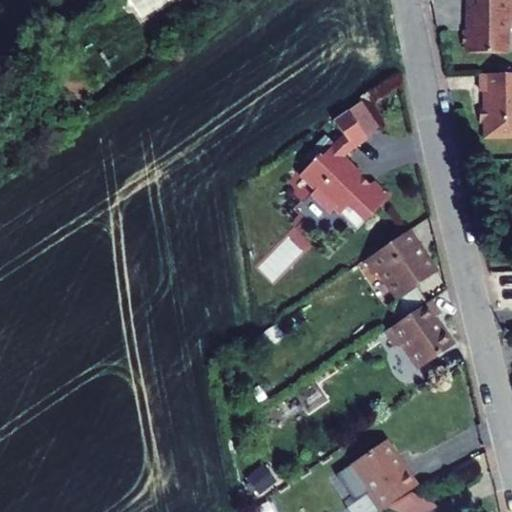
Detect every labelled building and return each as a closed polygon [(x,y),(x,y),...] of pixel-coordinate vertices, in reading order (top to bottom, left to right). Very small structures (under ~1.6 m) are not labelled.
[(138,0),(153,22),(186,0),(138,0)] [(511,0),(479,0),(479,30),(473,30),(473,43),(479,44),(478,53),(511,53),(511,0)] [(511,74),(488,75),(489,92),(493,92),(493,137),(511,136),(511,74)] [(370,102),(357,111),(376,138),(389,129),(370,102)] [(376,138),(357,111),(343,121),(355,138),(349,142),(342,150),(341,148),(331,158),(329,156),(309,176),(325,191),(321,195),(341,214),(345,209),(367,231),(399,197),(385,183),(384,183),(383,182),(382,182),(380,182),(380,183),(378,185),(376,187),(368,179),(371,177),(369,175),(369,172),(360,163),(357,163),(350,157),(356,151),(362,147),(376,138)] [(413,236),(420,248),(425,245),(417,233),(413,236)] [(413,236),(373,263),(384,279),(389,275),(406,300),(444,274),(425,245),(420,248),(413,236)] [(440,303),(393,334),(403,349),(412,349),(427,372),(463,348),(444,320),(449,317),(440,303)] [(367,497),(376,511),(382,511),(418,490),(406,472),(404,473),(385,445),(352,468),(370,495),(367,497)] [(259,498),(276,484),(263,467),(245,480),(259,498)] [(348,511),(376,511),(367,497),(370,495),(352,468),(337,477),(355,505),(347,510),(348,511)]
